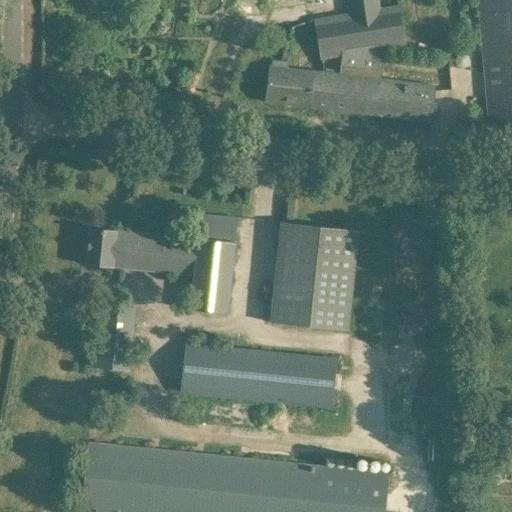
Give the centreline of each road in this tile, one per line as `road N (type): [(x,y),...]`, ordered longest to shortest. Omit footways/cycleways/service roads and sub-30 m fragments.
road 1 (unclassified): [(8,119),(511,173)]
road 2 (unclassified): [(0,243),(8,119)]
